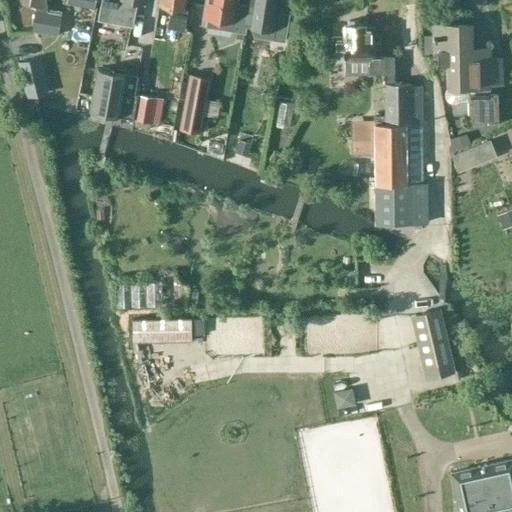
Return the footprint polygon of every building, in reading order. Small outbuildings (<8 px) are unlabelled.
[(30,0),(29,6),(47,9),(45,0),(30,0)] [(144,4),(144,0),(122,0),(118,23),(131,25),(136,2),(144,4)] [(167,25),(186,29),(190,10),(188,10),(188,11),(182,10),(183,0),(159,0),(159,5),(171,7),(167,25)] [(237,0),(205,0),(203,16),(233,21),(233,29),(244,31),(248,5),(237,4),(237,0)] [(248,0),(248,5),(245,24),(274,29),(273,39),(282,40),(287,14),(276,12),(278,0),(248,0)] [(35,11),(32,31),(57,35),(60,15),(35,11)] [(344,50),(344,57),(345,74),(384,73),(384,59),(384,56),(378,56),(378,36),(374,36),(374,27),(362,27),(362,24),(344,24),(344,36),(332,36),(332,51),(344,50)] [(445,91),(445,97),(447,100),(449,102),(453,103),(456,102),(459,101),(468,100),(469,125),(497,124),(496,94),(486,94),(486,85),(490,85),(502,82),(499,59),(489,59),(489,58),(469,59),(468,25),(434,25),(435,48),(432,48),(433,66),(448,66),(449,86),(445,91)] [(89,112),(133,119),(138,95),(134,94),(137,76),(126,74),(96,69),(89,112)] [(210,77),(190,73),(179,129),(200,132),(203,115),(206,99),(210,77)] [(427,223),(426,184),(422,184),(421,83),(384,83),(385,114),(374,115),(375,224),(411,223),(427,223)] [(138,95),(133,119),(151,122),(155,97),(138,95)] [(350,160),(374,160),(373,125),(349,125),(350,160)] [(489,141),(452,155),(458,170),(495,156),(489,141)] [(511,209),(497,215),(501,226),(511,221),(511,209)] [(439,309),(415,315),(429,376),(454,371),(439,309)] [(452,472),(450,472),(451,474),(457,501),(454,502),(456,511),(495,511),(499,511),(511,511),(511,458),(510,459),(510,460),(486,465),(477,467),(452,472)]
